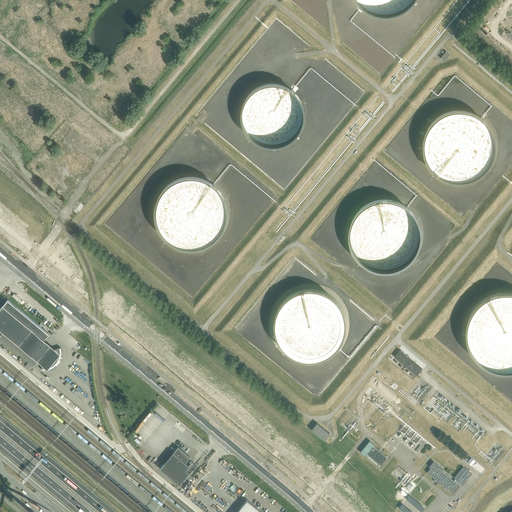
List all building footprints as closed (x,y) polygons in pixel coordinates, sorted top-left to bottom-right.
[(353,0),(363,10),(381,17),(401,14),(416,1),(415,0),(353,0)] [(446,51),(440,58),(444,61),(450,54),(446,51)] [(256,85),(244,97),(240,114),(245,129),(258,141),(272,144),(286,141),(297,133),(303,120),(303,105),(297,92),(285,83),(272,81),(256,85)] [(421,143),(426,163),(437,175),(456,182),(475,178),(490,166),(496,149),(494,129),(484,116),(469,108),(451,107),(437,114),(426,126),(421,143)] [(152,210),(158,229),(169,241),(187,248),(206,244),(221,232),(228,216),(225,195),(215,182),(201,174),(182,174),(168,180),(157,192),(152,210)] [(346,232),(351,252),(362,264),(380,271),(399,267),(414,255),(421,238),(418,218),(408,205),(394,197),(375,196),(361,203),(350,215),(346,232)] [(272,323),(277,343),(288,355),(307,362),(326,358),(341,346),(347,329),(345,309),(335,296),(320,288),(302,287),(288,294),(277,306),(272,323)] [(466,338),(468,347),(473,355),(479,361),(486,366),(495,370),(503,371),(511,370),(511,292),(507,291),(498,292),(489,294),(481,299),(475,305),(470,312),(466,321),(465,330),(466,338)] [(8,299),(0,308),(0,327),(4,331),(39,360),(40,358),(42,360),(42,370),(42,369),(45,369),(47,368),(50,367),(52,366),(54,365),(56,363),(58,360),(59,358),(60,356),(60,353),(60,350),(60,348),(60,347),(51,349),(46,345),(47,344),(43,340),(48,334),(49,333),(48,333),(44,330),(39,325),(8,299)] [(416,375),(422,368),(400,350),(394,357),(416,375)] [(155,410),(153,412),(162,420),(164,418),(155,410)] [(317,423),(311,429),(324,440),(330,434),(317,423)] [(178,446),(160,468),(179,484),(189,472),(185,469),(189,465),(185,462),(190,457),(178,446)] [(372,447),(367,453),(381,465),(386,459),(372,447)] [(485,469),(471,457),(467,462),(481,474),(485,469)] [(433,461),(432,463),(429,466),(430,468),(427,472),(435,479),(434,481),(436,482),(437,481),(452,494),(453,492),(459,485),(458,484),(460,482),(463,485),(472,473),(463,466),(454,478),(455,479),(454,481),(442,471),(443,469),(433,461)] [(262,511),(247,499),(246,500),(236,511),(262,511)]
